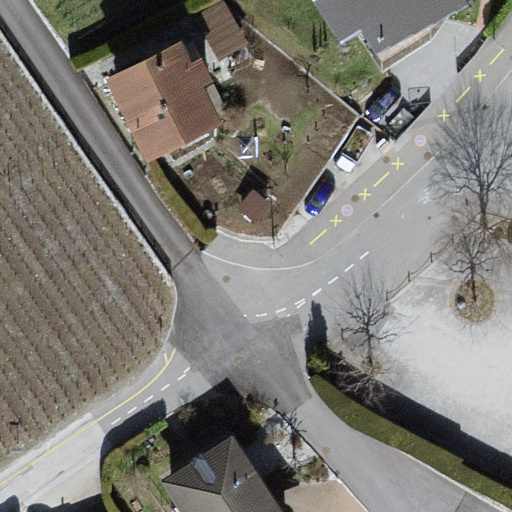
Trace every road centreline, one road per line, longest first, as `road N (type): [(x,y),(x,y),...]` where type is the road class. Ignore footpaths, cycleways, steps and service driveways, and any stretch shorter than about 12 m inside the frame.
road 1 (residential): [(0,11),(118,194),(237,338)]
road 2 (residential): [(511,71),(369,239),(237,338)]
road 3 (residential): [(237,338),(0,500)]
road 4 (residential): [(396,511),(237,338)]
